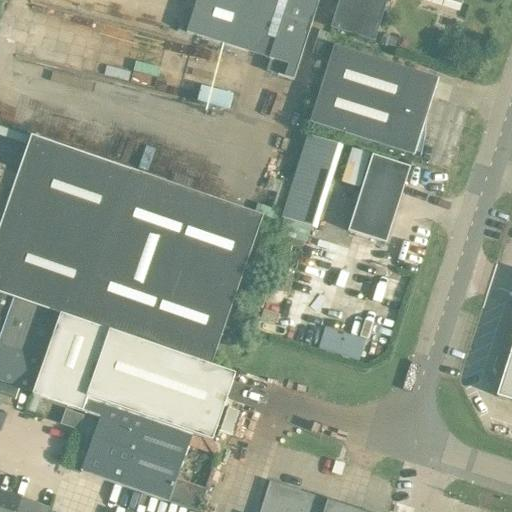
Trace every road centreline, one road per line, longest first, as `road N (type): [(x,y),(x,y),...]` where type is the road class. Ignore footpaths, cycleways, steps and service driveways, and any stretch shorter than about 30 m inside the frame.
road 1 (unclassified): [(401,444),(511,98)]
road 2 (unknown): [(0,66),(263,147)]
road 3 (unclassified): [(401,444),(259,397)]
